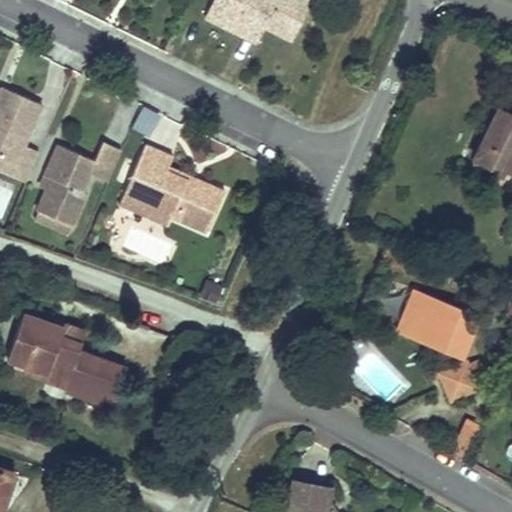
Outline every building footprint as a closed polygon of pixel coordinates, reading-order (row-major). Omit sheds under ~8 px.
[(208,0),(201,15),(228,27),(236,12),(261,24),(289,37),(306,0),(208,0)] [(261,24),(236,12),(228,27),(254,40),(261,24)] [(0,86),(0,155),(13,161),(8,173),(23,179),(36,149),(22,144),(39,103),(0,86)] [(511,116),(477,101),(459,150),(482,161),(485,153),(511,164),(511,116)] [(140,103),(130,127),(149,136),(160,112),(140,103)] [(55,143),(41,174),(48,177),(44,186),(34,209),(69,224),(83,191),(79,189),(87,171),(104,179),(118,147),(100,139),(91,158),(55,143)] [(142,142),(121,191),(139,199),(138,202),(169,216),(203,231),(221,188),(166,164),(170,154),(142,142)] [(13,161),(0,155),(0,169),(8,173),(13,161)] [(48,177),(41,174),(37,183),(44,186),(48,177)] [(139,199),(121,191),(116,202),(136,211),(165,224),(169,216),(138,202),(139,199)] [(69,224),(34,209),(31,217),(65,232),(69,224)] [(204,279),(199,296),(215,301),(220,285),(204,279)] [(415,308),(423,288),(413,284),(395,330),(405,334),(411,318),(420,315),(415,308)] [(479,310),(423,288),(415,308),(420,315),(411,318),(405,334),(429,344),(436,339),(439,348),(454,354),(468,320),(474,322),(479,310)] [(61,330),(13,317),(1,363),(20,368),(18,375),(116,402),(127,364),(78,350),(83,331),(62,325),(61,330)] [(436,339),(429,344),(439,348),(436,339)] [(467,357),(455,363),(464,381),(476,376),(467,357)] [(337,365),(335,363),(327,379),(338,385),(342,379),(337,365)] [(482,389),(476,376),(464,381),(455,363),(440,370),(455,402),(482,389)] [(340,366),(337,365),(342,379),(338,385),(342,388),(345,383),(340,366)] [(487,425),(469,417),(454,447),(472,456),(487,425)] [(0,499),(9,474),(0,470),(0,499)] [(327,495),(331,483),(291,475),(282,511),(346,511),(345,509),(340,511),(330,511),(325,505),(327,495)] [(330,511),(339,511),(327,495),(325,505),(330,511)]
